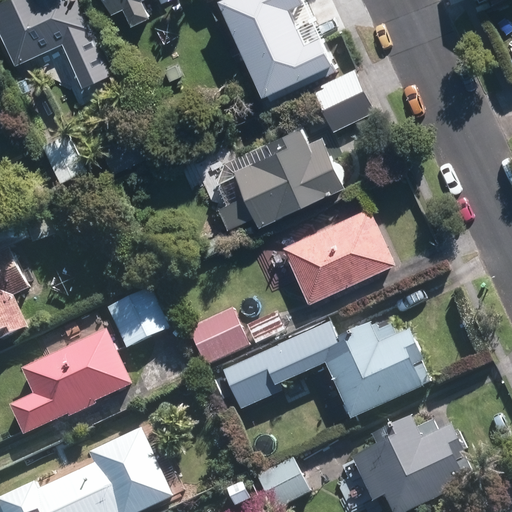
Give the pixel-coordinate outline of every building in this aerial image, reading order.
[(0,0),(0,24),(17,62),(94,27),(82,0),(0,0)] [(107,0),(113,11),(125,5),(133,24),(152,15),(144,0),(107,0)] [(303,23),(330,12),(325,0),(276,0),(282,13),(296,7),(303,23)] [(185,76),(178,61),(167,66),(174,80),(185,76)] [(318,91),(336,132),(378,113),(359,72),(318,91)] [(311,139),(303,122),(267,139),(272,150),(234,167),(245,193),(219,205),(228,224),(255,212),(259,223),(345,184),(323,134),(311,139)] [(137,123),(101,140),(117,173),(153,156),(137,123)] [(71,132),(44,144),(61,182),(88,169),(71,132)] [(371,204),(283,244),(309,301),(397,261),(371,204)] [(63,215),(29,225),(35,245),(69,236),(63,215)] [(257,234),(253,224),(238,230),(242,240),(257,234)] [(235,242),(227,227),(203,240),(210,254),(235,242)] [(12,247),(0,252),(0,340),(30,327),(16,295),(30,289),(12,247)] [(155,288),(110,307),(128,347),(172,328),(155,288)] [(252,345),(234,307),(190,329),(208,366),(252,345)] [(281,311),(250,325),(258,343),(290,330),(281,311)] [(377,331),(373,323),(334,341),(338,349),(325,355),(354,419),(426,386),(424,384),(430,381),(421,363),(423,362),(426,360),(412,331),(398,337),(395,330),(383,335),(380,329),(377,331)] [(25,434),(133,384),(108,330),(24,368),(36,393),(12,405),(25,434)] [(290,386),(274,351),(238,368),(254,403),(290,386)] [(234,398),(221,372),(211,377),(223,403),(234,398)] [(327,425),(343,418),(332,393),(317,399),(327,425)] [(390,511),(410,511),(467,485),(456,462),(465,458),(450,427),(437,433),(432,422),(415,430),(410,419),(372,437),(377,446),(351,458),(372,502),(383,497),(390,511)] [(142,511),(172,499),(141,430),(89,454),(94,465),(37,490),(35,484),(0,499),(0,508),(1,511),(142,511)] [(309,480),(298,457),(254,476),(266,500),(309,480)] [(248,511),(237,486),(200,502),(204,511),(248,511)]
